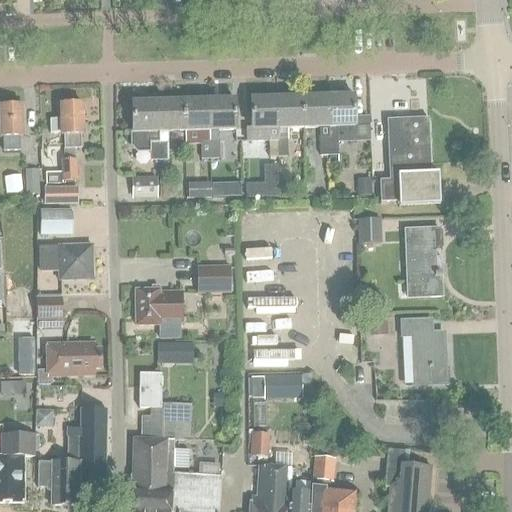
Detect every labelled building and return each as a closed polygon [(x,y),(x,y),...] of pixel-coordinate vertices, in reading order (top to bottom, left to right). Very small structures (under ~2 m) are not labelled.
[(327,156),(327,158),(336,157),(335,128),(353,128),(353,97),(326,98),(328,156),(327,156)] [(302,129),(315,129),(316,158),(327,158),(327,156),(328,156),(326,98),(301,99),(302,129)] [(277,159),(275,99),(250,100),(251,131),(265,130),(266,159),(277,159)] [(285,159),(284,130),(302,129),(301,99),(275,99),(277,159),(285,159)] [(233,100),(208,101),(209,132),(234,131),(233,100)] [(183,132),(209,132),(208,101),(182,102),(183,132)] [(156,103),(158,161),(167,161),(167,133),(183,132),(182,102),(156,103)] [(158,161),(156,103),(131,103),(131,134),(132,134),(132,146),(137,151),(149,151),(149,161),(158,161)] [(62,186),(62,182),(76,182),(75,162),(72,162),(71,150),(79,150),(78,135),(82,135),(81,105),(57,106),(58,136),(62,136),(62,162),(61,162),(62,175),(43,176),(43,187),(62,186)] [(20,137),(19,107),(0,107),(0,137),(1,137),(1,152),(18,151),(17,137),(20,137)] [(387,180),(437,178),(437,175),(429,175),(427,119),(384,121),(387,180)] [(198,145),(198,161),(209,161),(209,145),(198,145)] [(217,145),(209,145),(209,161),(217,160),(217,145)] [(38,195),(37,170),(23,171),(24,196),(38,195)] [(437,178),(387,180),(387,182),(378,182),(378,204),(397,203),(397,209),(438,207),(437,178)] [(155,199),(154,179),(128,179),(129,200),(155,199)] [(356,182),(356,197),(369,197),(369,181),(356,182)] [(277,183),(254,183),(255,197),(278,196),(277,183)] [(204,184),(187,184),(187,199),(204,199),(204,184)] [(76,206),(75,188),(42,189),(43,207),(76,206)] [(70,237),(70,212),(38,212),(38,238),(70,237)] [(378,221),(355,222),(357,247),(379,245),(378,221)] [(438,230),(433,231),(404,232),(406,300),(441,298),(440,275),(434,275),(433,247),(438,246),(438,230)] [(37,247),(38,265),(56,265),(57,273),(57,282),(93,282),(92,246),(37,247)] [(194,269),(194,297),(228,296),(227,269),(194,269)] [(134,292),(134,328),(157,327),(158,341),(179,341),(179,324),(181,324),(180,294),(158,294),(158,292),(134,292)] [(34,295),(14,295),(14,320),(34,320),(34,295)] [(35,298),(36,322),(61,321),(60,298),(35,298)] [(368,333),(386,333),(386,323),(368,323),(368,333)] [(406,340),(408,386),(444,386),(442,335),(430,336),(429,323),(394,323),(395,340),(406,340)] [(173,345),(157,345),(157,366),(173,366),(173,345)] [(45,347),(46,373),(35,373),(35,385),(49,385),(49,378),(92,378),(92,371),(100,371),(99,352),(92,352),(92,346),(45,347)] [(32,376),(32,358),(17,358),(17,376),(32,376)] [(128,477),(126,511),(216,511),(219,477),(172,475),(172,470),(188,471),(189,452),(174,451),(174,442),(188,443),(190,407),(172,406),(158,405),(159,375),(139,375),(138,408),(149,409),(149,419),(147,441),(140,441),(132,440),(131,477),(128,477)] [(300,376),(300,377),(301,401),(301,408),(313,408),(312,376),(300,376)] [(301,401),(300,377),(250,379),(251,402),(301,401)] [(0,396),(12,396),(12,383),(0,383),(0,396)] [(222,395),(212,395),(212,408),(223,408),(222,395)] [(79,411),(79,431),(67,431),(66,455),(63,459),(63,464),(38,464),(37,488),(47,489),(46,508),(78,509),(79,489),(103,490),(105,411),(79,411)] [(230,413),(220,414),(220,434),(230,434),(230,413)] [(297,424),(297,434),(309,435),(309,425),(297,424)] [(269,436),(250,435),(249,459),(268,460),(269,436)] [(33,459),(32,437),(0,437),(0,458),(0,504),(23,505),(22,459),(33,459)] [(427,511),(430,469),(407,467),(408,462),(403,458),(404,452),(386,451),(383,488),(389,489),(386,511),(427,511)] [(309,489),(309,495),(308,511),(352,511),(354,494),(326,491),(326,484),(330,484),(332,460),(311,458),(310,489),(309,489)] [(255,498),(250,498),(248,511),(308,511),(309,495),(287,493),(289,470),(257,467),(255,498)]
